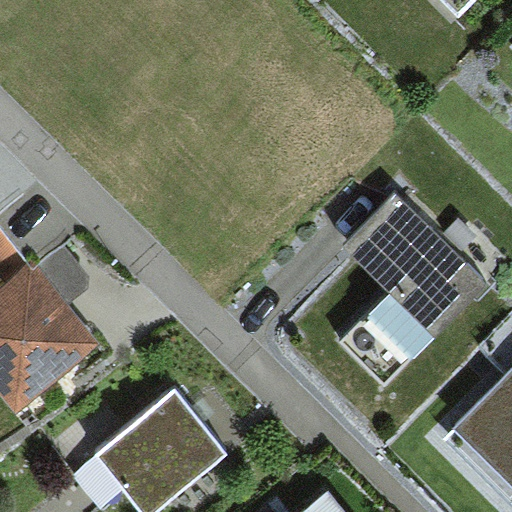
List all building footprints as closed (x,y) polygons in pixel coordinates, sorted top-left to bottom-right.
[(441,0),(450,8),(457,0),(441,0)] [(381,373),(480,275),(394,190),(348,236),(390,278),(338,330),(381,373)] [(0,381),(16,401),(97,335),(43,272),(29,255),(0,279),(0,381)] [(511,355),(449,421),(511,480),(511,355)] [(149,507),(227,442),(200,411),(173,378),(95,443),(149,507)] [(350,511),(325,480),(282,511),(350,511)]
